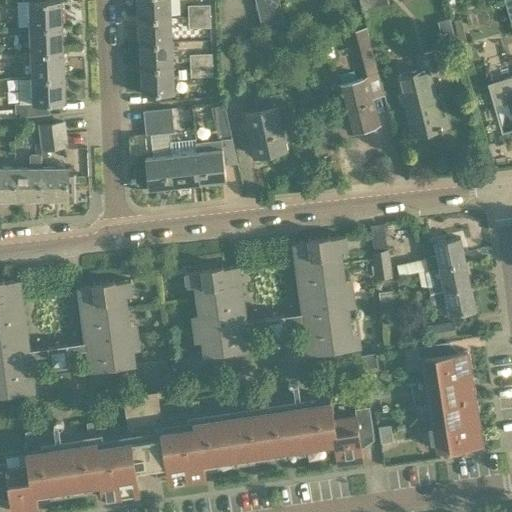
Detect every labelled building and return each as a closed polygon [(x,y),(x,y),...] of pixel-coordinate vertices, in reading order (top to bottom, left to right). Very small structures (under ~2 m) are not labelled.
[(29,2),(30,27),(61,26),(60,0),(53,0),(45,0),(44,0),(23,0),(23,2),(29,2)] [(137,0),(138,19),(171,17),(170,0),(137,0)] [(255,0),(261,25),(275,22),(283,20),(277,0),(255,0)] [(359,0),(362,10),(387,3),(385,0),(359,0)] [(188,5),(188,17),(210,16),(210,4),(188,5)] [(210,16),(188,17),(189,28),(210,27),(210,16)] [(138,19),(139,43),(172,42),(171,17),(138,19)] [(30,27),(31,53),(63,51),(61,26),(30,27)] [(351,31),(363,79),(336,86),(348,133),(379,125),(372,98),(384,94),(371,45),(366,27),(351,31)] [(139,43),(140,68),(173,67),(172,42),(139,43)] [(31,53),(32,78),(64,77),(63,51),(31,53)] [(400,106),(405,104),(414,137),(448,128),(439,96),(434,97),(427,70),(438,68),(434,52),(423,55),(426,69),(398,76),(402,90),(396,92),(400,106)] [(190,55),(190,67),(212,66),(212,54),(190,55)] [(212,66),(190,67),(191,78),(213,77),(212,66)] [(174,93),(173,67),(140,68),(141,94),(174,93)] [(511,75),(488,83),(495,106),(508,102),(511,114),(511,75)] [(65,103),(64,77),(32,78),(33,103),(14,104),(15,119),(49,115),(49,104),(65,103)] [(245,114),(254,156),(285,148),(278,116),(285,114),(281,93),(257,98),(259,110),(245,114)] [(211,107),(214,119),(227,116),(224,104),(211,107)] [(143,110),(144,123),(173,120),(172,107),(143,110)] [(42,137),(67,134),(66,120),(41,123),(42,137)] [(173,120),(144,123),(145,134),(174,131),(173,120)] [(68,147),(67,134),(42,137),(43,150),(68,147)] [(197,151),(200,183),(226,180),(225,165),(238,163),(232,139),(218,141),(218,149),(197,151)] [(197,151),(171,154),(175,186),(200,183),(197,151)] [(149,189),(175,186),(171,154),(146,157),(149,189)] [(30,168),(15,168),(15,199),(41,199),(41,168),(41,155),(30,155),(30,168)] [(41,168),(41,199),(67,198),(67,167),(41,168)] [(0,198),(15,199),(15,168),(0,168),(0,198)] [(329,235),(315,236),(308,237),(308,240),(292,242),(307,353),(353,347),(339,236),(330,237),(329,235)] [(424,269),(425,268),(464,260),(459,237),(433,242),(435,255),(421,258),(424,269)] [(386,249),(373,251),(377,277),(390,275),(386,249)] [(425,268),(430,292),(469,284),(464,260),(425,268)] [(223,264),(215,265),(201,267),(202,270),(192,271),(204,354),(173,359),(175,371),(252,361),(239,265),(223,267),(223,264)] [(0,394),(35,390),(24,307),(20,279),(4,281),(4,278),(0,278),(0,394)] [(135,364),(128,312),(124,280),(115,282),(114,279),(93,282),(93,284),(77,286),(90,383),(168,372),(166,359),(135,364)] [(469,284),(430,292),(428,292),(431,305),(446,302),(448,313),(474,307),(469,284)] [(378,291),(379,303),(394,300),(393,289),(378,291)] [(394,300),(379,303),(381,315),(396,313),(394,300)] [(267,338),(287,336),(284,314),(264,317),(267,338)] [(430,339),(456,334),(453,320),(428,325),(430,339)] [(50,368),(70,365),(67,343),(47,346),(50,368)] [(423,381),(467,375),(464,351),(443,354),(442,343),(412,347),(414,359),(420,358),(423,381)] [(423,381),(427,404),(471,397),(467,375),(423,381)] [(321,388),(320,380),(312,381),(313,389),(321,388)] [(375,396),(374,388),(366,389),(367,397),(375,396)] [(321,445),(335,443),(337,460),(362,456),(359,436),(373,434),(369,409),(354,411),(355,417),(333,420),(330,401),(298,406),(298,400),(292,401),(293,407),(231,416),(231,411),(225,412),(226,417),(194,422),(194,427),(161,432),(156,389),(122,395),(128,437),(96,442),(95,437),(63,442),(62,436),(57,437),(58,443),(26,447),(28,461),(6,465),(5,460),(0,460),(0,489),(9,489),(12,509),(37,505),(35,493),(47,491),(46,486),(85,481),(86,485),(100,483),(102,495),(118,493),(116,481),(136,478),(134,466),(165,461),(166,468),(186,465),(188,478),(204,475),(202,463),(217,461),(216,456),(253,450),(253,455),(284,451),(283,446),(320,440),(321,445)] [(266,389),(253,390),(255,401),(267,399),(266,389)] [(427,404),(430,427),(474,420),(471,397),(427,404)] [(93,421),(95,431),(104,430),(102,420),(93,421)] [(478,443),(474,420),(430,427),(434,450),(478,443)] [(93,421),(87,422),(88,433),(95,432),(95,431),(93,421)] [(379,435),(393,433),(392,425),(378,427),(379,435)] [(394,441),(393,433),(379,435),(381,443),(394,441)]
